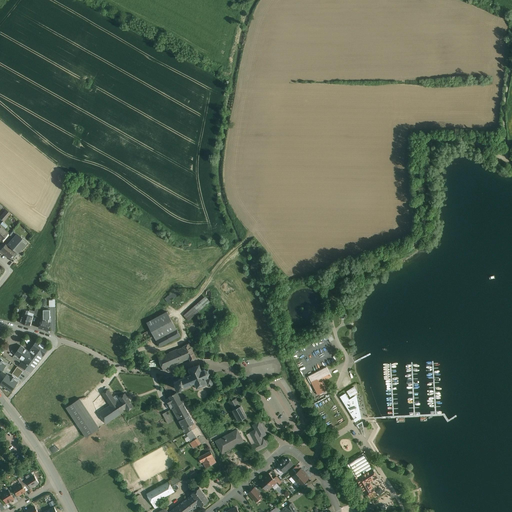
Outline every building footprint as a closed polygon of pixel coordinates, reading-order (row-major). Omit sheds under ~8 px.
[(6,210),(0,217),(4,220),(10,213),(6,210)] [(10,238),(6,243),(15,251),(17,253),(26,243),(14,234),(10,238)] [(15,251),(6,243),(0,250),(0,251),(3,254),(4,253),(9,258),(15,251)] [(15,251),(9,258),(12,260),(17,253),(15,251)] [(177,289),(165,299),(168,303),(180,293),(177,289)] [(205,296),(184,315),(188,320),(210,302),(205,296)] [(29,311),(24,309),(20,322),(31,325),(33,316),(28,315),(29,311)] [(41,319),(50,322),(50,309),(43,309),(43,314),(41,319)] [(167,311),(147,322),(151,330),(171,319),(167,311)] [(50,322),(41,319),(39,327),(48,330),(51,322),(50,322)] [(171,319),(151,330),(154,336),(156,340),(166,334),(167,334),(156,340),(159,347),(180,336),(171,319)] [(151,330),(134,338),(138,345),(154,336),(151,330)] [(48,348),(37,340),(31,348),(42,356),(48,348)] [(196,357),(189,343),(183,346),(183,347),(189,358),(190,361),(196,357)] [(29,351),(21,346),(15,354),(24,360),(30,352),(29,351)] [(177,349),(158,357),(164,370),(183,362),(183,361),(189,358),(183,347),(178,349),(177,349)] [(31,348),(29,351),(30,352),(24,360),(22,363),(20,365),(31,372),(42,357),(42,356),(31,348)] [(24,360),(15,354),(13,357),(22,363),(24,360)] [(193,367),(190,368),(189,368),(188,368),(188,369),(189,369),(190,371),(188,371),(189,375),(187,376),(186,375),(186,376),(181,378),(180,377),(180,378),(179,379),(178,380),(175,382),(174,381),(174,382),(175,382),(177,388),(177,389),(178,388),(184,386),(184,387),(185,387),(185,386),(190,384),(190,385),(191,385),(190,384),(193,383),(194,386),(196,386),(197,387),(196,388),(197,388),(197,387),(198,387),(201,386),(202,386),(202,387),(203,386),(202,385),(203,385),(206,384),(207,384),(208,386),(208,385),(209,386),(212,385),(213,384),(213,383),(211,377),(209,378),(208,378),(209,377),(208,376),(209,374),(210,374),(210,373),(209,373),(208,370),(209,370),(208,369),(207,370),(205,369),(205,367),(204,367),(204,369),(202,370),(199,365),(200,364),(199,364),(198,365),(195,366),(194,366),(194,365),(193,366),(194,367),(193,367)] [(327,367),(308,376),(318,395),(327,390),(323,381),(332,376),(327,367)] [(15,377),(12,375),(11,377),(7,374),(0,384),(11,392),(18,382),(14,379),(15,377)] [(116,401),(108,389),(102,393),(110,404),(99,412),(106,423),(127,409),(120,398),(116,401)] [(177,392),(169,396),(169,397),(166,399),(169,405),(172,403),(175,407),(183,403),(177,392)] [(134,406),(125,393),(119,397),(127,409),(128,410),(134,406)] [(356,396),(350,400),(345,393),(340,396),(355,421),(361,418),(359,415),(360,414),(356,396)] [(100,428),(80,398),(66,407),(86,437),(100,428)] [(247,416),(241,405),(240,406),(236,398),(229,402),(233,410),(232,410),(238,421),(247,416)] [(183,403),(175,407),(172,408),(179,421),(190,415),(183,403)] [(168,411),(162,414),(167,423),(173,420),(168,411)] [(190,415),(179,421),(185,431),(190,428),(189,426),(194,423),(190,415)] [(365,437),(362,421),(357,425),(365,437)] [(237,429),(216,441),(222,453),(243,441),(237,429)] [(262,440),(256,429),(250,433),(256,443),(252,446),(256,452),(267,445),(263,439),(262,440)] [(197,438),(192,430),(187,434),(192,441),(197,438)] [(192,441),(190,442),(194,448),(201,444),(197,438),(192,441)] [(210,451),(198,457),(201,462),(202,461),(213,456),(210,451)] [(377,477),(364,455),(347,464),(366,495),(374,490),(369,482),(377,477)] [(213,456),(202,461),(206,467),(216,462),(213,456)] [(290,459),(288,459),(287,458),(284,460),(283,460),(282,461),(282,462),(279,465),(281,467),(281,469),(282,470),(283,470),(284,469),(286,470),(287,470),(288,469),(289,467),(292,464),(290,462),(290,460),(290,459)] [(201,479),(192,467),(186,471),(189,476),(195,484),(201,479)] [(301,469),(292,477),(296,481),(305,473),(303,470),(303,471),(301,469)] [(186,471),(169,481),(171,486),(189,476),(186,471)] [(277,482),(269,473),(266,475),(263,477),(272,486),(277,482)] [(305,473),(296,481),(300,486),(309,478),(307,475),(305,473)] [(34,475),(26,480),(31,487),(39,482),(34,475)] [(282,482),(277,476),(274,478),(279,484),(282,482)] [(272,486),(263,477),(261,479),(261,480),(259,482),(267,491),(272,486)] [(372,500),(388,490),(381,479),(375,483),(379,488),(369,494),(372,500)] [(169,481),(161,485),(154,489),(147,493),(155,508),(155,509),(156,508),(155,508),(162,504),(162,505),(162,504),(159,500),(175,491),(171,486),(169,481)] [(21,484),(14,488),(18,495),(25,491),(23,486),(21,484)] [(209,500),(199,487),(191,493),(192,494),(200,505),(201,506),(209,500)] [(259,493),(254,487),(248,493),(256,501),(262,496),(259,493)] [(8,490),(2,494),(7,502),(13,498),(8,490)] [(378,504),(391,497),(389,493),(376,500),(378,504)] [(192,494),(169,511),(165,508),(157,511),(190,511),(200,505),(192,494)] [(296,511),(292,503),(286,506),(287,508),(289,511),(296,511)]
